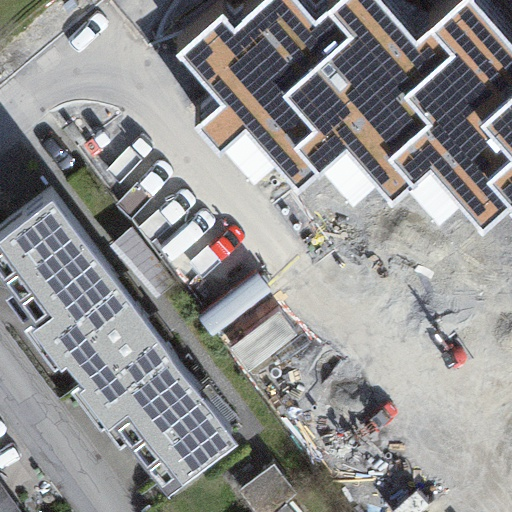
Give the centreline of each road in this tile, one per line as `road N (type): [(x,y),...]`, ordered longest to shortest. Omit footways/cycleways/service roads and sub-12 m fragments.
road 1 (unknown): [(74,57),(205,180),(275,268),(343,332),(511,436)]
road 2 (residential): [(0,120),(141,0)]
road 3 (residential): [(0,370),(103,511)]
